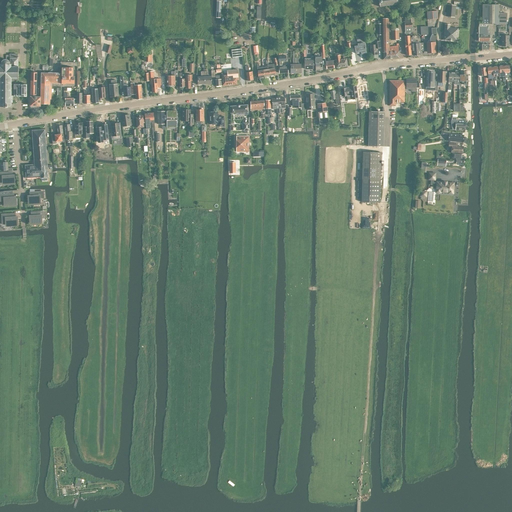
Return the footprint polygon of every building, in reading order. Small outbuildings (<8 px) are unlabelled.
[(454,17),(455,5),(447,4),(446,16),(454,17)] [(481,51),(490,50),(489,24),(499,24),(499,11),(499,6),(499,4),(483,4),(482,24),(479,24),(478,27),(478,41),(484,41),(484,43),(481,43),(481,51)] [(437,11),(427,11),(428,19),(438,19),(437,11)] [(388,18),(381,18),(382,52),(383,52),(384,59),(399,58),(399,46),(389,46),(388,18)] [(443,31),(442,40),(456,41),(457,27),(450,27),(450,25),(445,25),(443,31)] [(430,42),(427,42),(427,51),(431,51),(431,52),(436,52),(435,34),(436,34),(436,27),(431,28),(431,34),(430,38),(430,42)] [(504,33),(498,33),(498,39),(501,39),(501,46),(509,46),(509,35),(504,35),(504,33)] [(414,35),(410,36),(411,41),(411,48),(413,47),(413,54),(416,53),(416,55),(421,54),(420,47),(420,43),(414,43),(414,35)] [(365,52),(366,52),(364,45),(363,39),(357,40),(358,45),(355,46),(356,53),(361,52),(362,53),(363,53),(364,53),(365,52)] [(377,48),(380,48),(379,41),(374,41),(374,44),(369,45),(370,55),(377,54),(377,50),(377,48)] [(315,52),(314,53),(315,67),(319,67),(319,68),(321,70),(322,70),(321,58),(321,52),(315,52)] [(14,95),(14,84),(14,80),(18,80),(18,78),(19,78),(19,77),(18,77),(18,67),(19,67),(19,66),(18,66),(18,56),(17,57),(17,54),(10,54),(10,62),(9,60),(8,60),(7,59),(6,59),(4,59),(3,59),(2,60),(1,61),(1,62),(1,63),(0,63),(0,106),(3,106),(3,107),(4,107),(6,107),(7,107),(7,106),(10,106),(10,107),(11,107),(11,106),(11,104),(12,103),(13,102),(13,95),(14,95)] [(286,55),(278,56),(279,61),(280,61),(280,65),(278,66),(279,73),(288,72),(287,65),(282,65),(282,61),(286,61),(286,55)] [(304,58),(304,60),(304,68),(313,68),(313,60),(313,55),(311,55),(311,58),(304,58)] [(326,69),(334,67),(333,60),(330,60),(330,58),(328,58),(328,60),(325,61),(326,69)] [(264,76),(262,67),(259,67),(258,63),(256,64),(258,77),(264,76)] [(247,80),(253,79),(252,71),(248,72),(247,65),(245,65),(247,80)] [(41,82),(40,96),(40,104),(41,104),(50,104),(50,99),(51,99),(51,93),(50,93),(51,87),(52,87),(52,83),(61,83),(61,84),(62,84),(62,85),(64,85),(64,84),(65,84),(65,83),(74,84),(74,76),(72,76),(72,67),(62,67),(59,67),(59,70),(62,71),(62,73),(61,73),(49,72),(48,72),(41,72),(41,82)] [(226,70),(221,71),(221,72),(222,79),(222,85),(237,84),(237,83),(237,81),(236,81),(236,80),(239,80),(239,77),(238,77),(237,69),(226,70)] [(165,72),(165,76),(167,75),(167,86),(168,86),(170,86),(171,85),(175,85),(175,77),(178,77),(178,70),(175,70),(175,71),(171,71),(171,75),(167,75),(167,72),(165,72)] [(207,71),(204,71),(205,84),(212,83),(211,77),(215,77),(214,70),(211,70),(211,76),(207,76),(207,71)] [(148,71),(148,72),(149,84),(151,84),(152,92),(157,91),(157,87),(161,87),(160,78),(154,79),(154,71),(148,71)] [(435,90),(436,80),(434,80),(434,71),(426,71),(425,89),(435,90)] [(443,82),(446,82),(446,71),(438,71),(438,85),(442,86),(443,82)] [(460,76),(460,78),(460,84),(464,84),(468,84),(468,75),(466,75),(466,71),(460,71),(460,76)] [(31,72),(30,106),(30,108),(40,108),(40,106),(41,106),(41,104),(40,104),(40,96),(36,96),(36,72),(35,72),(31,72)] [(123,76),(119,77),(120,82),(120,87),(124,86),(124,88),(123,88),(124,96),(125,96),(125,97),(126,97),(127,97),(128,96),(131,95),(130,86),(127,87),(126,83),(123,84),(123,76)] [(115,77),(115,80),(110,80),(111,84),(109,84),(110,97),(118,96),(117,83),(119,83),(118,77),(115,77)] [(407,78),(406,89),(412,89),(412,91),(416,91),(416,78),(407,78)] [(404,80),(389,80),(389,105),(395,105),(395,101),(404,101),(404,80)] [(142,99),(142,97),(141,84),(134,85),(134,83),(130,83),(131,93),(134,93),(135,99),(142,99)] [(14,84),(14,95),(14,96),(27,96),(26,84),(19,84),(14,84)] [(346,95),(347,95),(347,100),(352,99),(357,98),(356,86),(350,86),(351,87),(345,88),(341,88),(342,96),(346,95)] [(335,104),(339,103),(338,93),(335,94),(335,90),(329,91),(330,99),(335,99),(335,104)] [(306,94),(306,106),(307,109),(315,109),(314,94),(306,94)] [(302,110),(305,110),(306,103),(300,103),(300,96),(290,95),(290,104),(296,105),(296,107),(300,107),(300,109),(302,110)] [(319,124),(328,123),(326,102),(317,103),(319,124)] [(230,106),(231,113),(248,111),(247,104),(230,106)] [(182,109),(182,121),(187,121),(187,124),(193,124),(193,117),(190,117),(190,109),(182,109)] [(368,146),(383,146),(384,111),(368,110),(368,146)] [(166,111),(166,125),(166,124),(176,124),(176,125),(177,125),(177,118),(177,116),(177,111),(176,111),(167,111),(166,111)] [(218,126),(224,126),(224,116),(218,116),(217,111),(209,111),(209,119),(208,119),(208,124),(218,123),(218,126)] [(129,114),(121,115),(122,126),(130,125),(130,124),(133,124),(132,119),(130,119),(129,114)] [(143,126),(142,116),(135,117),(136,127),(143,126)] [(89,133),(94,133),(93,121),(86,121),(86,126),(83,127),(84,138),(89,138),(89,133)] [(119,123),(110,123),(112,138),(121,137),(119,123)] [(57,133),(51,134),(53,144),(56,144),(56,142),(62,141),(62,140),(64,139),(62,125),(56,126),(57,133)] [(35,164),(26,165),(27,177),(41,176),(41,178),(48,177),(47,167),(52,167),(52,165),(47,165),(45,129),(32,130),(35,164)] [(463,142),(464,135),(449,133),(448,140),(463,142)] [(249,136),(245,136),(236,136),(236,151),(249,151),(249,136)] [(449,142),(448,147),(452,147),(451,151),(451,152),(462,153),(463,146),(456,145),(456,142),(449,142)] [(62,154),(62,151),(65,151),(65,144),(55,145),(56,154),(62,154)] [(362,152),(361,202),(380,202),(381,152),(362,152)] [(456,158),(456,161),(463,162),(464,154),(452,153),(452,157),(456,158)] [(14,182),(14,175),(12,175),(12,172),(0,172),(0,181),(2,182),(3,183),(14,182)] [(429,173),(428,179),(431,179),(430,184),(436,185),(436,192),(453,193),(453,183),(452,183),(450,182),(450,183),(440,182),(438,181),(437,182),(436,182),(436,183),(434,183),(433,181),(433,180),(434,180),(435,173),(429,173)] [(30,195),(28,196),(28,203),(40,202),(40,198),(44,198),(43,191),(39,191),(30,192),(30,195)] [(7,194),(0,194),(1,201),(5,201),(5,205),(16,204),(16,197),(14,197),(13,193),(11,194),(11,192),(7,192),(7,194)] [(42,222),(41,215),(40,211),(31,212),(31,215),(29,216),(30,223),(42,222)] [(2,224),(6,223),(6,225),(18,224),(17,216),(15,217),(15,213),(1,214),(2,224)]
